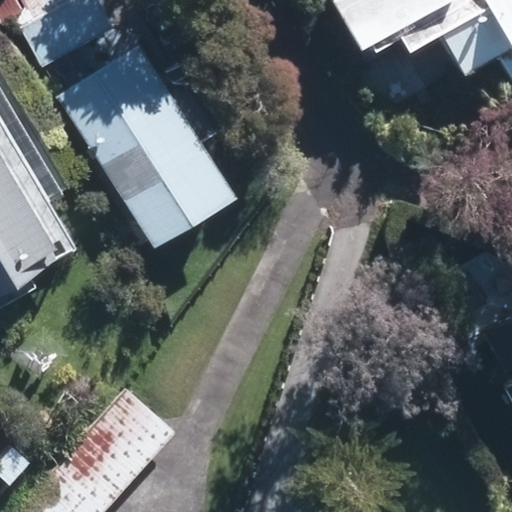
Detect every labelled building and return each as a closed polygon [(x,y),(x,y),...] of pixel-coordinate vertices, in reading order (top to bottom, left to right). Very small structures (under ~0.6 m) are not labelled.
[(95,0),(5,0),(0,4),(0,43),(19,68),(100,6),(95,0)] [(301,0),(335,50),(410,0),(301,0)] [(511,0),(439,0),(472,49),(511,24),(511,0)] [(228,193),(127,42),(50,93),(150,244),(228,193)] [(0,155),(0,274),(55,238),(0,155)] [(511,336),(476,357),(511,420),(511,336)] [(0,511),(77,511),(127,480),(84,414),(0,469),(0,511)]
